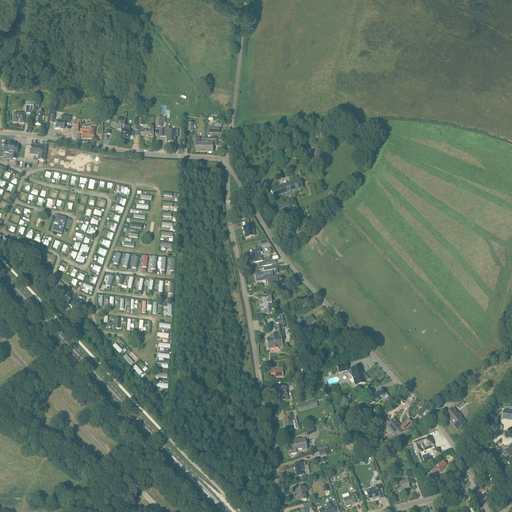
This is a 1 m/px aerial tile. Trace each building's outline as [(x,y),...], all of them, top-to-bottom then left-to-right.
[(32,110),(33,108),(33,106),(25,106),(25,114),(14,114),(13,120),(13,123),(24,124),(25,115),(31,116),(32,110)] [(41,126),(43,113),(36,111),(37,108),(33,108),(32,110),(31,116),(36,117),(35,125),(41,126)] [(69,124),(70,118),(61,116),(61,121),(57,120),(56,128),(64,130),(65,123),(69,124)] [(125,122),(126,121),(117,119),(116,126),(117,126),(117,130),(122,131),(122,130),(123,130),(124,130),(124,127),(125,127),(125,122)] [(81,129),(81,126),(80,132),(82,133),(82,139),(94,139),(95,134),(95,128),(90,128),(90,129),(81,129)] [(153,136),(153,126),(147,126),(147,128),(140,128),(140,130),(140,136),(153,136)] [(129,138),(130,131),(129,131),(129,128),(128,127),(125,127),(124,127),(124,130),(123,130),(122,130),(122,131),(121,137),(129,138)] [(171,130),(164,129),(164,130),(164,137),(167,137),(167,142),(175,142),(175,138),(178,138),(178,131),(171,131),(171,130)] [(206,138),(203,138),(202,138),(202,142),(200,142),(200,138),(195,137),(195,146),(196,146),(196,152),(205,152),(206,138)] [(217,146),(217,138),(206,138),(205,152),(212,152),(212,146),(217,146)] [(4,157),(5,157),(8,157),(8,160),(9,160),(9,159),(16,160),(17,154),(18,145),(15,145),(15,143),(5,142),(4,157)] [(46,148),(31,145),(30,154),(39,156),(38,160),(44,161),(46,148)] [(367,149),(362,146),(358,153),(363,155),(367,149)] [(316,148),(311,166),(316,167),(321,150),(316,148)] [(280,188),(270,191),(273,198),(283,195),(283,196),(303,190),(299,180),(280,186),(280,188)] [(292,213),(288,203),(272,210),(275,215),(286,210),(288,215),(292,213)] [(62,234),(67,218),(66,218),(66,220),(56,217),(52,230),(62,233),(62,234)] [(244,227),(247,238),(255,236),(252,225),(250,226),(249,221),(245,222),(246,227),(244,227)] [(287,240),(288,240),(295,237),(293,231),(285,234),(286,238),(287,240)] [(99,248),(97,253),(104,256),(107,251),(99,248)] [(259,249),(251,250),(253,259),(250,260),(251,264),(262,261),(259,249)] [(112,263),(117,265),(121,255),(116,253),(112,263)] [(126,267),(130,255),(125,254),(121,266),(126,267)] [(77,255),(75,261),(83,263),(85,258),(77,255)] [(96,260),(95,262),(102,265),(104,259),(94,255),(92,258),(96,260)] [(63,264),(60,271),(66,274),(69,266),(63,264)] [(89,269),(99,273),(101,268),(91,264),(89,269)] [(272,272),(255,275),(256,282),(262,281),(261,280),(267,279),(268,285),(276,283),(274,277),(273,277),(272,272)] [(110,287),(113,277),(108,275),(105,285),(110,287)] [(73,295),(72,306),(82,307),(82,296),(73,295)] [(269,313),(268,304),(271,303),(270,298),(265,299),(264,298),(261,299),(262,300),(263,300),(263,302),(259,303),(260,307),(261,306),(261,309),(261,310),(262,315),(269,313)] [(301,318),(297,320),(300,323),(300,324),(305,330),(310,325),(309,325),(314,321),(310,316),(306,320),(305,319),(303,321),(301,318)] [(279,326),(278,327),(279,332),(279,337),(277,337),(276,335),(269,336),(270,339),(266,339),(268,349),(282,347),(282,341),(285,340),(282,326),(279,326)] [(115,343),(112,346),(119,354),(122,351),(115,343)] [(157,353),(156,357),(161,358),(161,360),(166,361),(166,358),(168,359),(169,355),(157,353)] [(125,354),(122,357),(130,365),(133,363),(125,354)] [(347,371),(348,371),(346,364),(336,366),(339,374),(347,371)] [(135,365),(132,367),(140,376),(143,373),(135,365)] [(351,370),(348,371),(347,371),(352,378),(355,387),(359,385),(360,387),(363,384),(365,384),(365,382),(369,379),(364,374),(363,375),(361,366),(358,367),(356,366),(354,368),(351,369),(351,370)] [(275,378),(283,377),(282,370),(282,368),(275,368),(270,368),(270,372),(271,377),(275,377),(275,378)] [(288,401),(286,387),(278,388),(279,395),(280,395),(280,396),(279,397),(280,402),(288,401)] [(388,397),(381,389),(374,395),(372,393),(367,397),(369,400),(371,399),(375,404),(381,398),(383,401),(388,397)] [(299,411),(317,407),(315,401),(297,405),(299,411)] [(453,409),(447,415),(451,420),(450,420),(458,431),(466,425),(461,418),(463,417),(460,413),(458,414),(453,409)] [(511,412),(504,410),(502,419),(511,420),(511,412)] [(285,419),(284,420),(286,431),(298,429),(296,421),(292,422),(291,418),(293,418),(292,414),(284,416),(285,419)] [(399,425),(394,419),(386,426),(397,439),(405,431),(404,431),(412,424),(408,420),(401,427),(400,426),(400,427),(398,425),(399,425)] [(305,431),(308,437),(315,433),(312,427),(305,431)] [(423,439),(413,443),(417,455),(423,452),(420,445),(422,444),(425,451),(431,448),(430,446),(434,445),(431,437),(423,440),(423,439)] [(290,450),(289,451),(291,457),(291,455),(297,454),(296,450),(303,449),(303,451),(307,450),(304,440),(300,441),(295,442),(289,443),(290,450)] [(441,455),(439,448),(432,451),(435,457),(441,455)] [(320,457),(320,458),(327,457),(325,450),(312,454),(313,459),(320,457)] [(294,466),(297,477),(305,475),(303,468),(306,467),(305,463),(302,464),(294,466)] [(438,481),(450,478),(448,470),(442,471),(441,466),(431,468),(432,474),(436,473),(438,481)] [(408,472),(410,480),(416,478),(414,471),(408,472)] [(407,480),(396,483),(398,491),(403,490),(403,489),(405,489),(405,490),(409,489),(407,480)] [(376,489),(366,491),(368,497),(367,497),(367,498),(368,498),(368,500),(380,497),(379,494),(383,493),(381,485),(376,486),(376,489)] [(306,488),(296,490),(298,502),(306,500),(304,492),(307,492),(306,488)] [(358,501),(355,493),(350,495),(351,497),(343,499),(345,507),(355,504),(355,502),(358,501)] [(327,507),(318,510),(318,511),(334,511),(332,503),(336,502),(334,496),(328,498),(330,503),(326,505),(327,507)]
